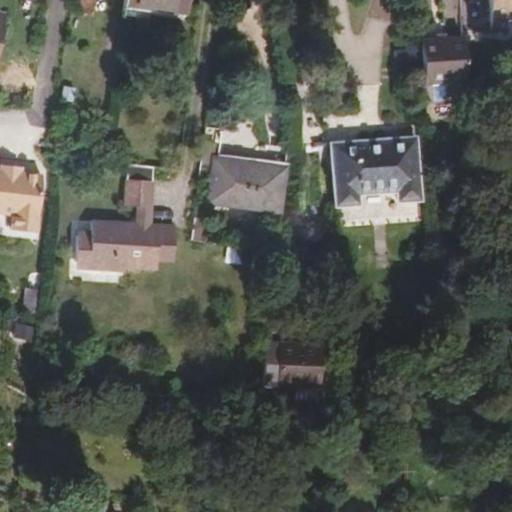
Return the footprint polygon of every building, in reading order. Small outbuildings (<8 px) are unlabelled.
[(86,0),(76,0),(74,13),(84,15),(86,0)] [(181,0),(119,0),(119,7),(179,16),(181,0)] [(511,0),(483,0),(484,26),(510,25),(511,22),(511,0)] [(418,91),(461,88),(458,44),(415,47),(418,91)] [(83,135),(68,133),(65,148),(80,151),(83,135)] [(416,201),(412,136),(324,143),(329,208),(354,206),(353,195),(391,193),(392,203),(416,201)] [(276,170),(209,160),(202,202),(270,212),(276,170)] [(146,214),(150,172),(120,170),(116,212),(146,214)] [(0,171),(0,214),(7,215),(5,230),(30,233),(37,176),(12,173),(0,171)] [(145,228),(146,214),(116,212),(115,225),(145,228)] [(174,230),(145,228),(115,225),(82,223),(81,237),(66,235),(64,262),(78,263),(77,271),(112,274),(113,266),(146,269),(146,261),(172,263),(174,230)] [(316,346),(261,343),(259,374),(272,375),(271,386),(314,389),(316,346)] [(454,394),(450,371),(430,374),(434,397),(454,394)]
